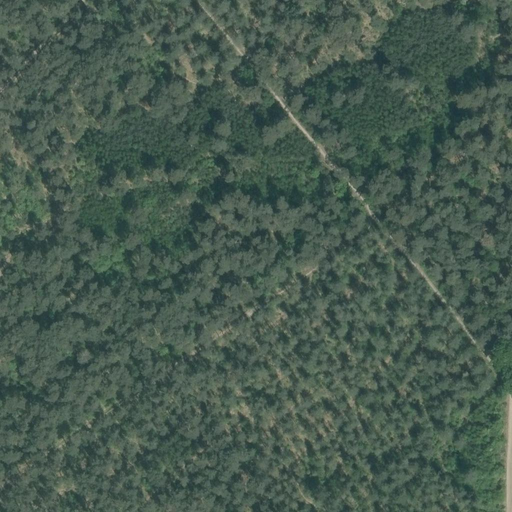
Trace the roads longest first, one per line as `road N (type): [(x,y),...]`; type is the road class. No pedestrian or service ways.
road 1 (track): [(511,385),(246,65),(223,86),(209,84),(118,0)]
road 2 (track): [(0,483),(376,226)]
